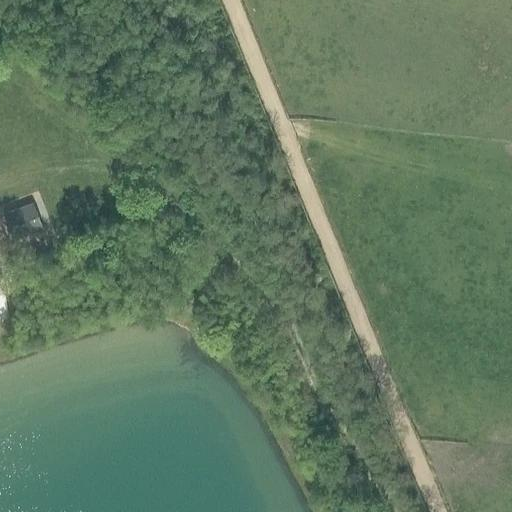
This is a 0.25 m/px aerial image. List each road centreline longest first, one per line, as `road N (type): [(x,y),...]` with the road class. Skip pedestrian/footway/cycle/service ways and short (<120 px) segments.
road 1 (track): [(437,511),(229,0)]
road 2 (track): [(386,511),(273,301),(197,219),(135,177)]
